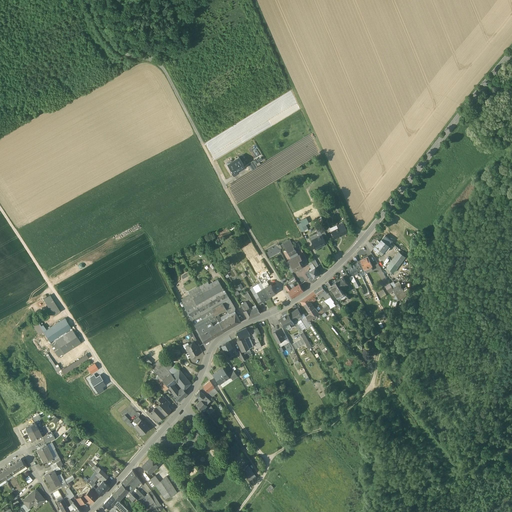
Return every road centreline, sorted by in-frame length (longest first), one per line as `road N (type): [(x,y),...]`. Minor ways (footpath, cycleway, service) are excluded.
road 1 (secondary): [(511,56),(363,236),(291,302)]
road 2 (track): [(363,236),(257,0)]
road 3 (track): [(211,163),(160,66),(117,52),(89,0)]
road 4 (residential): [(291,302),(211,163)]
road 5 (secondary): [(291,302),(218,338),(182,406)]
road 6 (track): [(266,459),(334,422),(374,378)]
